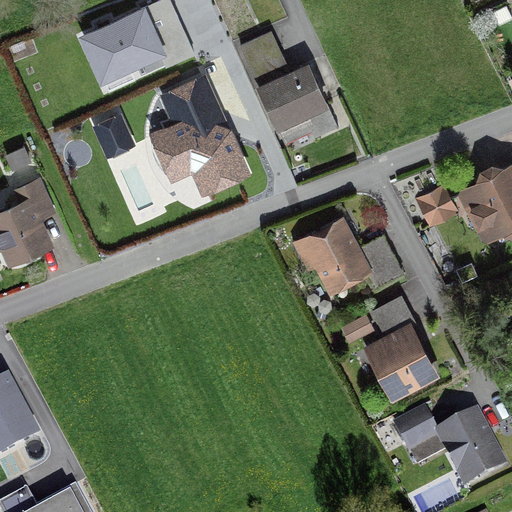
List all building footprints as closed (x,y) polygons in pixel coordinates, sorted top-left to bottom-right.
[(169,0),(168,0),(85,37),(109,90),(193,53),(180,23),(169,0)] [(333,128),(334,127),(306,66),(292,73),(284,77),(273,54),(278,52),(274,42),(269,32),(238,46),(248,66),(281,139),(311,126),(315,135),(333,127),(333,128)] [(205,76),(162,95),(176,126),(153,137),(172,178),(195,168),(206,191),(249,172),(205,76)] [(11,169),(28,161),(22,147),(4,156),(11,169)] [(511,163),(499,171),(491,168),(482,173),(479,181),(483,189),(470,196),(468,204),(482,230),(489,233),(502,226),(504,230),(511,232),(511,231),(511,163)] [(33,215),(49,207),(36,180),(15,190),(22,203),(0,213),(0,246),(3,246),(9,260),(46,243),(33,215)] [(416,200),(422,213),(448,200),(441,187),(416,200)] [(391,266),(369,277),(339,221),(308,237),(318,255),(316,262),(329,288),(364,270),(374,288),(401,273),(398,268),(391,266)] [(372,311),(386,338),(371,345),(381,364),(379,371),(392,395),(432,374),(407,327),(413,324),(399,297),(372,311)] [(359,335),(370,329),(363,316),(352,322),(359,335)] [(0,449),(34,432),(5,377),(0,379),(0,449)] [(435,436),(434,435),(422,411),(395,425),(408,450),(435,436)] [(499,463),(473,415),(438,433),(464,482),(499,463)] [(91,511),(78,489),(36,511),(91,511)]
